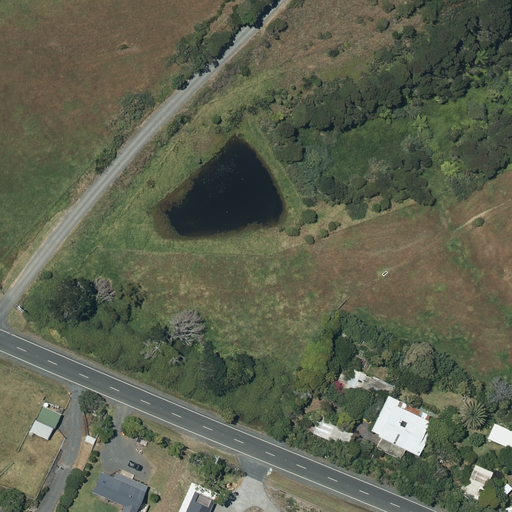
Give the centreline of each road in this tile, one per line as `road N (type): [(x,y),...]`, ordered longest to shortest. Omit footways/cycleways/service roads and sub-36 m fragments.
road 1 (tertiary): [(0,340),(411,511)]
road 2 (track): [(269,0),(126,148),(0,318)]
